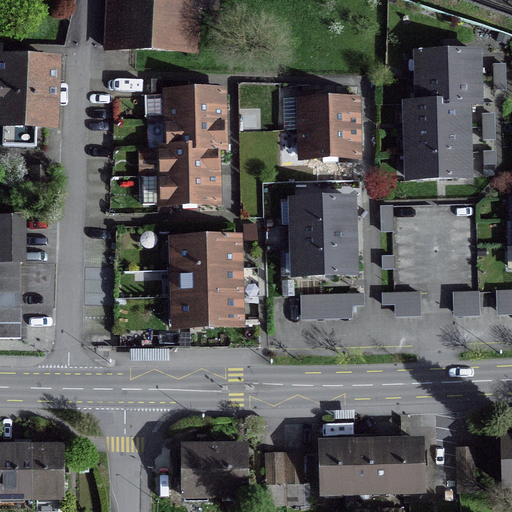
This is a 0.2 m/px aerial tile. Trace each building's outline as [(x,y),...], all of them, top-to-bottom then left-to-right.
[(123,0),(121,48),(104,48),(195,52),(197,0),(123,0)] [(419,105),(406,106),(408,181),(441,180),(466,179),(465,142),(464,117),(464,105),(476,104),(476,92),(475,67),(475,54),(417,56),(419,105)] [(35,148),(35,127),(52,128),(55,65),(39,64),(39,57),(14,56),(14,63),(0,62),(0,126),(1,126),(1,147),(35,148)] [(154,150),(155,178),(155,206),(181,206),(181,211),(195,210),(195,205),(215,205),(215,191),(215,177),(215,163),(214,150),(222,149),(221,135),(221,121),(221,107),(220,93),(166,95),(166,122),(161,123),(161,137),(166,137),(167,150),(154,150)] [(335,164),(335,159),(356,159),(355,145),(355,131),(355,117),(354,103),(299,104),(300,118),(295,118),(295,132),(295,146),(300,146),(301,160),(321,159),(321,165),(335,164)] [(31,183),(46,183),(46,171),(31,171),(31,183)] [(281,227),(293,227),(294,278),(352,276),(351,264),(351,238),(350,213),(349,201),(281,205),(281,227)] [(381,206),(382,232),(394,232),(393,206),(381,206)] [(20,220),(0,219),(0,339),(19,340),(19,331),(19,308),(19,279),(20,245),(20,220)] [(235,242),(174,243),(176,328),(238,326),(237,312),(236,284),(236,256),(235,242)] [(383,257),(384,269),(397,269),(397,256),(383,257)] [(511,295),(495,296),(495,318),(511,317),(511,295)] [(473,298),(453,299),(453,319),(473,318),(473,298)] [(417,299),(381,300),(381,318),(417,318),(417,299)] [(346,300),(300,302),(300,320),(347,319),(346,300)] [(164,353),(126,353),(126,363),(164,363),(164,353)] [(331,415),(331,424),(352,423),(351,414),(331,415)] [(471,436),(455,437),(456,481),(473,481),(471,436)] [(355,494),(387,493),(421,492),(420,444),(400,445),(400,441),(400,437),(386,438),(383,438),(383,445),(369,446),(369,442),(369,438),(353,438),(337,439),(337,443),(337,447),(320,447),(321,495),(355,494)] [(511,441),(508,442),(501,442),(503,488),(511,487),(511,441)] [(198,450),(181,450),(181,498),(213,497),(246,497),(245,450),(228,450),(228,446),(228,442),(213,442),(198,442),(198,446),(198,450)] [(0,498),(29,499),(61,498),(61,451),(44,451),(44,447),(44,443),(29,443),(14,443),(14,448),(14,451),(0,451),(0,498)] [(301,485),(300,455),(284,456),(285,486),(301,485)] [(282,486),(281,456),(265,456),(266,486),(282,486)]
